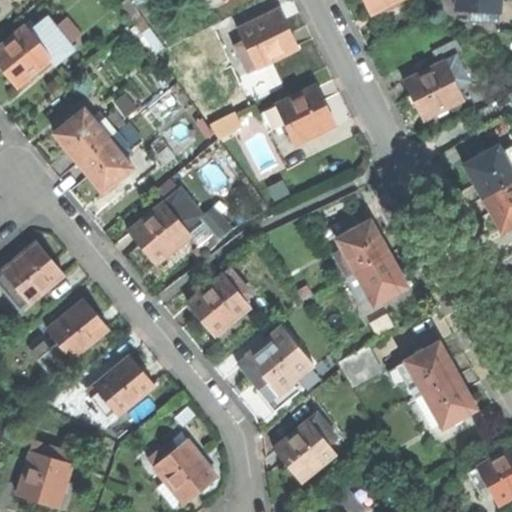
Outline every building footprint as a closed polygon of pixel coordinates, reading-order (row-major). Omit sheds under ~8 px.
[(363,0),(370,13),(396,0),(363,0)] [(458,0),(458,8),(483,10),(482,20),(500,22),(501,0),(458,0)] [(238,54),(246,71),(296,46),(287,28),(278,9),(237,29),(247,49),(238,54)] [(47,18),(38,25),(46,34),(38,41),(52,57),(55,61),(71,48),(47,18)] [(0,66),(3,70),(16,86),(52,57),(38,41),(46,34),(38,25),(31,31),(25,24),(0,44),(0,66)] [(435,50),(441,63),(457,55),(463,52),(457,39),(435,50)] [(414,100),(423,119),(464,98),(454,78),(465,73),(457,55),(441,63),(405,81),(414,100)] [(285,125),(294,143),(334,123),(324,103),(315,85),(266,109),(275,129),(285,125)] [(67,147),(78,162),(115,131),(104,118),(97,124),(84,108),(54,132),(67,147)] [(210,124),(217,138),(241,126),(234,112),(210,124)] [(90,176),(102,190),(131,166),(118,151),(126,145),(115,131),(78,162),(90,176)] [(476,182),(484,197),(511,181),(511,157),(507,160),(498,145),(465,164),(476,182)] [(494,214),(502,229),(511,223),(511,181),(484,197),(494,214)] [(143,248),(155,263),(190,235),(177,218),(184,212),(171,196),(129,230),(143,248)] [(218,237),(233,228),(219,204),(203,214),(218,237)] [(338,260),(347,276),(390,252),(381,237),(371,219),(338,237),(347,255),(338,260)] [(8,293),(21,309),(65,274),(50,256),(39,241),(3,270),(16,286),(8,293)] [(365,286),(374,304),(408,285),(399,268),(390,252),(347,276),(356,291),(365,286)] [(339,280),(347,276),(338,260),(331,264),(339,280)] [(202,318),(215,334),(250,304),(238,290),(245,283),(231,266),(188,302),(202,318)] [(0,272),(0,282),(8,293),(16,286),(3,270),(0,272)] [(297,291),(302,299),(311,294),(305,285),(297,291)] [(62,345),(73,359),(109,328),(97,313),(85,299),(41,336),(51,348),(54,352),(62,345)] [(247,355),(237,363),(250,377),(258,388),(267,380),(279,394),(293,383),(314,365),(281,326),(265,339),(264,338),(246,353),(247,355)] [(28,346),(38,358),(51,348),(41,336),(28,346)] [(405,379),(415,397),(457,374),(449,358),(440,341),(405,360),(414,375),(405,379)] [(337,361),(351,386),(382,369),(368,344),(337,361)] [(52,376),(73,359),(62,345),(54,352),(51,348),(38,358),(52,376)] [(117,410),(119,414),(155,383),(143,369),(131,355),(87,392),(100,407),(108,400),(117,410)] [(434,411),(442,426),(475,408),(466,391),(457,374),(415,397),(425,416),(434,411)] [(297,389),(293,383),(279,394),(267,380),(258,388),(275,408),(297,389)] [(109,417),(117,410),(108,400),(100,407),(109,417)] [(289,465),(301,480),(336,452),(322,435),(331,428),(318,413),(275,448),(289,465)] [(36,499),(59,506),(72,463),(52,457),(55,447),(34,440),(18,494),(36,499)] [(149,458),(184,501),(216,475),(203,458),(188,440),(173,452),(166,444),(149,458)] [(488,486),(497,503),(511,495),(511,446),(468,471),(479,491),(488,486)]
